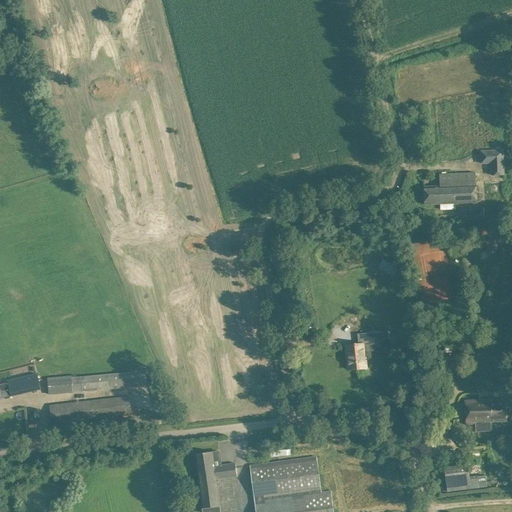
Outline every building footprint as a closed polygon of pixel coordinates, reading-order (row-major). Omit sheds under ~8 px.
[(504,175),(504,150),(480,150),(481,164),(491,163),(491,175),(504,175)] [(424,187),(425,205),(477,202),(476,173),(439,174),(440,186),(424,187)] [(309,182),(305,181),(306,177),(301,175),(298,185),(307,188),(309,182)] [(486,247),(486,254),(497,254),(498,237),(487,237),(486,245),(486,247)] [(374,332),(368,333),(369,341),(374,340),(385,339),(385,331),(384,331),(374,332)] [(364,344),(346,346),(348,369),(363,368),(363,360),(371,359),(370,350),(375,349),(374,340),(369,341),(363,341),(364,344)] [(459,353),(443,357),(446,370),(461,366),(459,353)] [(136,385),(134,371),(71,378),(71,376),(47,378),(48,394),(136,385)] [(8,382),(0,384),(0,391),(2,398),(12,396),(41,389),(37,373),(8,381),(8,382)] [(129,396),(50,405),(52,423),(131,414),(129,396)] [(505,397),(479,399),(479,400),(480,400),(480,408),(485,408),(485,409),(491,408),(492,422),(506,421),(505,397)] [(479,400),(465,401),(467,424),(475,423),(476,423),(476,431),(491,431),(491,422),(492,422),(491,408),(485,409),(485,408),(480,408),(480,400),(479,400)] [(271,457),(291,454),(290,443),(270,445),(271,457)] [(214,466),(212,452),(195,454),(202,511),(220,511),(216,479),(237,476),(235,463),(214,466)] [(321,492),(317,457),(250,466),(255,511),(334,511),(331,491),(321,492)] [(445,467),(448,491),(478,487),(477,479),(469,479),(467,464),(445,467)]
